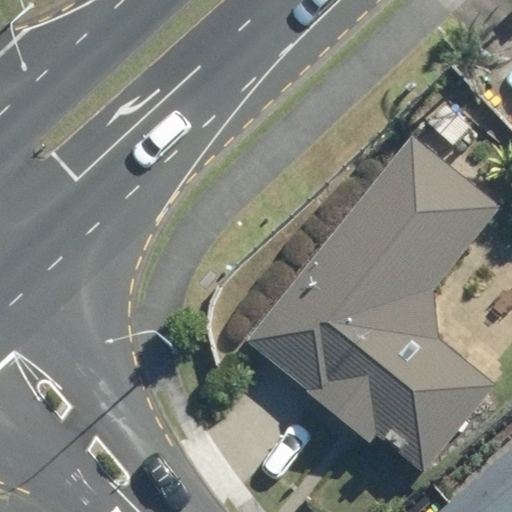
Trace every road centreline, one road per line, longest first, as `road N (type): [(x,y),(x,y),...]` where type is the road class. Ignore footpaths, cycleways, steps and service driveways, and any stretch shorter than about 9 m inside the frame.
road 1 (secondary): [(323,0),(27,277)]
road 2 (tertiary): [(27,277),(119,393),(184,511)]
road 3 (secondary): [(0,145),(148,0)]
road 4 (tertiary): [(115,511),(0,415)]
